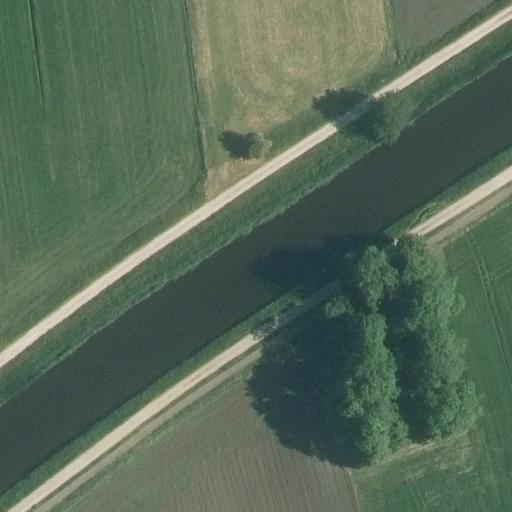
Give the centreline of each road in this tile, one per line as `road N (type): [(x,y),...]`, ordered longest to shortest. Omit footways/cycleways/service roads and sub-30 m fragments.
road 1 (track): [(511,12),(252,182),(0,362)]
road 2 (track): [(20,511),(511,159)]
